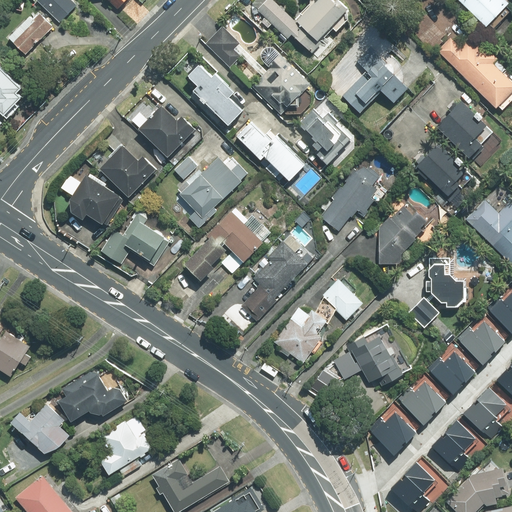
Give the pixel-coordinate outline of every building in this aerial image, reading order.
[(76,5),(70,0),(35,0),(60,22),(76,5)] [(105,0),(115,9),(124,0),(105,0)] [(293,20),(271,0),(256,0),(252,5),(264,17),(260,21),(268,29),(271,25),(287,40),(290,36),(317,62),(335,43),(328,37),(332,32),(334,34),(353,14),(338,0),(308,0),(307,1),(308,3),(293,20)] [(507,5),(502,0),(457,0),(485,27),(507,5)] [(32,20),(29,17),(8,37),(25,54),(53,28),(39,13),(32,20)] [(428,49),(444,33),(430,19),(414,36),(428,49)] [(222,22),(204,38),(231,69),(243,59),(235,51),(242,45),(222,22)] [(449,36),(435,50),(498,113),(511,98),(511,77),(471,36),(460,47),(449,36)] [(385,60),(371,46),(355,62),(365,71),(342,96),(361,114),(380,93),(392,105),(407,89),(394,76),(403,67),(390,55),(385,60)] [(259,90),(280,114),(297,116),(309,105),(300,95),(310,85),(273,48),(272,48),(271,48),(270,48),(269,48),(268,48),(267,48),(266,48),(266,49),(265,49),(264,50),(263,50),(263,51),(262,51),(262,52),(261,52),(261,53),(260,54),(260,55),(260,56),(260,57),(259,57),(259,58),(259,59),(260,60),(260,61),(268,69),(266,71),(260,65),(254,71),(265,84),(259,90)] [(211,77),(199,64),(187,77),(196,86),(190,92),(225,127),(241,111),(229,100),(235,93),(215,73),(211,77)] [(0,114),(4,118),(23,100),(16,94),(21,88),(0,68),(0,114)] [(478,103),(472,110),(461,100),(434,127),(469,161),(496,134),(480,119),(487,112),(478,103)] [(177,120),(161,106),(150,118),(140,110),(130,121),(173,157),(197,128),(182,115),(177,120)] [(321,118),(312,110),(300,122),(306,128),(302,133),(306,137),(304,139),(316,151),(314,152),(327,165),(354,138),(327,112),(321,118)] [(270,141),(252,122),(237,136),(259,160),(263,157),(287,183),(303,167),(275,137),(270,141)] [(420,171),(448,197),(456,188),(459,190),(472,177),(437,143),(425,155),(423,153),(413,164),(420,171)] [(128,198),(159,166),(145,153),(139,159),(125,144),(99,170),(122,192),(128,198)] [(203,171),(188,156),(174,170),(185,181),(176,190),(175,202),(199,225),(249,173),(230,155),(224,161),(218,155),(203,171)] [(383,175),(362,160),(321,218),(340,231),(347,220),(350,222),(357,212),(364,216),(374,201),(378,204),(387,192),(376,184),(383,175)] [(103,188),(105,184),(85,173),(81,182),(66,175),(58,190),(71,196),(64,210),(84,219),(86,215),(107,225),(121,196),(103,188)] [(485,200),(466,219),(511,265),(511,198),(498,213),(485,200)] [(249,218),(233,204),(206,234),(209,237),(184,265),(202,282),(213,269),(211,267),(218,259),(235,275),(273,232),(252,214),(249,218)] [(401,204),(379,226),(377,259),(386,268),(415,240),(414,239),(423,230),(421,227),(426,223),(416,213),(412,216),(401,204)] [(125,235),(112,230),(101,254),(124,264),(130,251),(156,264),(169,236),(145,225),(149,216),(137,210),(125,235)] [(278,299),(276,297),(314,255),(308,250),(300,258),(295,253),(302,245),(292,236),(275,254),(270,250),(256,264),(261,268),(250,280),(259,289),(244,305),(260,320),(278,299)] [(445,307),(455,308),(464,300),(464,279),(452,279),(453,259),(428,258),(428,279),(432,279),(431,294),(440,303),(445,303),(445,307)] [(309,313),(297,306),(274,340),(283,347),(280,352),(288,358),(290,354),(303,363),(320,338),(318,336),(336,310),(344,320),(336,327),(341,332),(352,323),(348,318),(363,305),(353,293),(356,290),(344,276),(322,295),(316,312),(311,309),(309,313)] [(499,295),(487,307),(511,329),(511,288),(503,299),(499,295)] [(438,313),(423,298),(408,313),(423,328),(438,313)] [(468,326),(457,338),(483,362),(506,338),(487,320),(475,333),(468,326)] [(0,370),(10,377),(30,346),(6,331),(0,339),(0,370)] [(364,335),(344,344),(348,351),(334,358),(345,379),(361,371),(363,375),(355,393),(374,402),(382,385),(404,374),(385,335),(368,344),(364,335)] [(439,356),(428,368),(453,392),(476,368),(458,350),(446,363),(439,356)] [(511,361),(496,378),(511,394),(511,361)] [(88,412),(105,414),(127,402),(118,385),(107,392),(94,370),(61,389),(66,398),(59,402),(70,422),(88,412)] [(338,379),(324,370),(311,389),(324,398),(338,379)] [(408,384),(397,396),(423,420),(445,396),(427,379),(415,391),(408,384)] [(464,410),(489,433),(500,422),(493,415),(507,401),(489,383),(464,410)] [(18,413),(10,422),(50,457),(69,435),(58,425),(63,420),(45,404),(28,422),(18,413)] [(380,415),(368,427),(394,451),(417,427),(398,409),(387,422),(380,415)] [(434,440),(460,464),(471,453),(463,446),(475,433),(457,416),(434,440)] [(145,431),(136,417),(102,437),(112,453),(100,460),(109,475),(119,469),(123,475),(141,465),(136,458),(152,448),(142,433),(145,431)] [(178,459),(152,473),(174,511),(177,511),(229,482),(219,465),(191,481),(178,459)] [(394,484),(419,508),(430,496),(423,489),(435,477),(416,459),(394,484)] [(508,497),(504,470),(490,459),(445,502),(455,511),(475,511),(482,506),(496,504),(495,498),(508,497)] [(72,511),(43,476),(16,498),(28,511),(72,511)] [(236,504),(233,500),(213,511),(255,511),(246,498),(236,504)]
